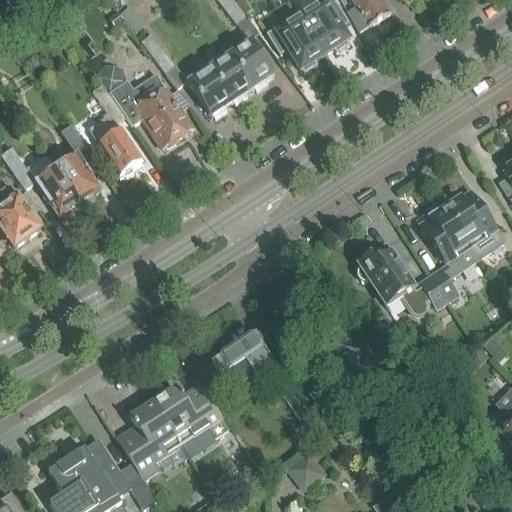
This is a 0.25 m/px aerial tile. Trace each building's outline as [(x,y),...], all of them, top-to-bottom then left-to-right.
[(250,28),(234,8),(228,0),(213,0),(248,46),(258,38),(250,28)] [(326,0),(322,3),(298,18),(324,60),(334,54),(336,58),(349,49),(347,46),(348,45),(343,36),(341,33),(349,28),(331,0),(326,0)] [(379,0),(337,0),(347,19),(355,14),(366,32),(390,18),(379,0)] [(244,2),(236,6),(244,19),(252,14),(244,2)] [(135,36),(143,30),(128,10),(120,17),(135,36)] [(107,23),(114,33),(124,26),(116,16),(107,23)] [(298,18),(266,38),(279,60),(287,54),(300,75),(302,75),(304,78),(317,69),(315,66),(324,60),(298,18)] [(149,37),(139,45),(176,93),(187,86),(149,37)] [(249,46),(229,59),(252,94),(253,93),(256,97),(267,90),(265,86),(272,82),(249,46)] [(214,68),(187,86),(210,121),(212,120),(214,123),(225,116),(223,113),(233,107),(235,110),(243,105),(246,103),(243,100),(252,94),(229,59),(214,68)] [(105,71),(96,82),(99,87),(101,90),(124,121),(125,122),(132,132),(142,125),(162,154),(166,152),(170,153),(177,149),(177,145),(193,135),(165,92),(164,93),(156,80),(133,96),(126,86),(122,74),(105,71)] [(116,128),(125,122),(99,87),(101,90),(92,96),(107,118),(102,121),(103,124),(88,134),(98,150),(97,151),(118,182),(121,180),(126,182),(132,178),(133,173),(142,166),(116,128)] [(86,153),(85,152),(71,130),(61,137),(74,157),(53,170),(79,209),(80,208),(85,209),(90,206),(92,201),(98,196),(98,192),(77,159),(86,153)] [(46,161),(25,175),(11,154),(1,160),(23,194),(35,186),(57,220),(61,220),(67,216),(72,217),(78,214),(79,209),(53,170),(46,161)] [(511,169),(503,175),(508,182),(499,188),(511,207),(511,169)] [(0,196),(0,233),(13,253),(40,235),(34,227),(39,224),(34,217),(38,214),(26,197),(17,203),(16,201),(14,202),(7,192),(0,196)] [(470,197),(445,214),(478,264),(503,247),(496,238),(470,197)] [(445,214),(420,230),(446,269),(440,273),(447,284),(453,280),(478,264),(445,214)] [(414,294),(412,291),(387,252),(359,270),(355,274),(354,277),(353,280),(354,283),(355,285),(357,288),(359,289),(362,290),(365,290),(368,289),(371,287),(386,311),(399,303),(406,314),(408,317),(413,321),(417,323),(422,323),(426,320),(428,317),(430,313),(429,308),(431,306),(438,316),(448,309),(429,280),(419,287),(420,289),(414,294)] [(448,309),(459,302),(440,273),(429,280),(448,309)] [(261,390),(280,377),(255,340),(236,352),(235,352),(233,352),(232,353),(230,353),(229,354),(227,355),(226,356),(225,357),(225,359),(224,360),(212,369),(221,382),(224,380),(228,386),(229,387),(230,388),(231,389),(233,390),(234,390),(236,390),(238,390),(239,390),(241,390),(242,389),(254,381),(261,390)] [(470,379),(462,370),(460,371),(455,377),(463,385),(467,381),(470,379)] [(304,380),(280,397),(304,433),(325,419),(316,406),(320,404),(304,380)] [(228,435),(221,424),(200,392),(184,403),(181,399),(180,400),(176,393),(173,395),(172,392),(167,392),(164,395),(162,399),(163,401),(153,408),(180,450),(207,433),(215,444),(228,435)] [(511,393),(507,399),(494,412),(502,420),(495,427),(495,435),(503,442),(501,443),(511,454),(511,393)] [(153,468),(180,450),(153,408),(143,415),(141,412),(137,412),(133,415),(131,419),(133,421),(130,423),(135,430),(134,430),(136,434),(118,446),(143,484),(158,475),(153,468)] [(67,465),(97,511),(122,511),(117,503),(143,487),(131,469),(119,477),(100,447),(81,460),(79,457),(67,465)] [(303,495),(324,479),(308,459),(287,475),(303,495)] [(97,511),(67,465),(48,477),(63,500),(50,509),(51,511),(97,511)] [(17,511),(13,506),(11,502),(0,509),(0,511),(17,511)]
